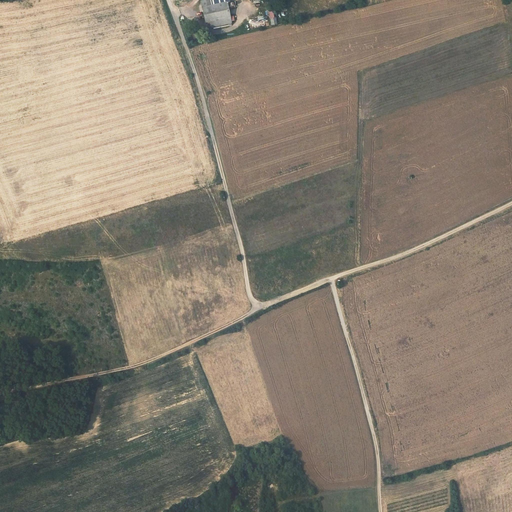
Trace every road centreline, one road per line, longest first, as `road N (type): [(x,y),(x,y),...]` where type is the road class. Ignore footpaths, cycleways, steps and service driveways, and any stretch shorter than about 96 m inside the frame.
road 1 (track): [(331,278),(135,365),(0,392)]
road 2 (track): [(176,19),(256,308)]
road 3 (track): [(331,278),(377,446),(381,511)]
road 4 (track): [(511,203),(331,278)]
